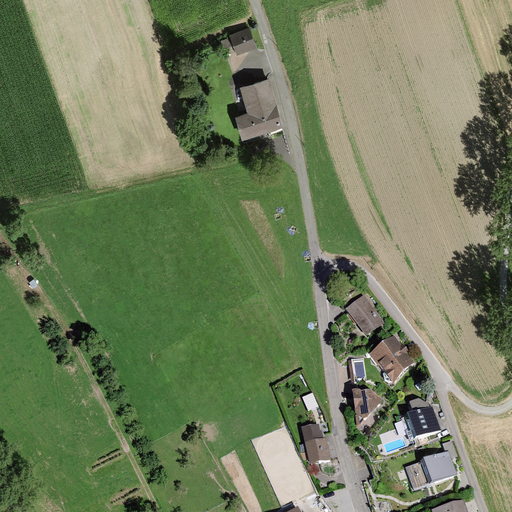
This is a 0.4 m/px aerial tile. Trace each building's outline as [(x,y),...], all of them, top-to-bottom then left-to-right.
[(219,39),(223,49),(233,45),(236,51),(255,43),(249,27),(219,39)] [(242,87),(249,114),(237,118),(242,136),(280,125),(267,80),(242,87)] [(382,325),(362,298),(345,311),(364,338),(382,325)] [(386,383),(390,383),(392,386),(415,368),(392,340),(370,357),(383,373),(381,376),(382,381),(386,383)] [(315,394),(304,399),(310,413),(320,409),(315,394)] [(381,404),(369,395),(353,397),(356,430),(363,431),(381,404)] [(430,403),(421,397),(411,401),(415,410),(404,415),(415,442),(441,432),(430,403)] [(321,444),(318,428),(303,431),(310,466),(329,462),(325,443),(321,444)] [(457,456),(452,442),(444,444),(447,454),(407,468),(415,489),(458,474),(452,458),(457,456)] [(467,511),(463,500),(433,510),(433,511),(467,511)]
